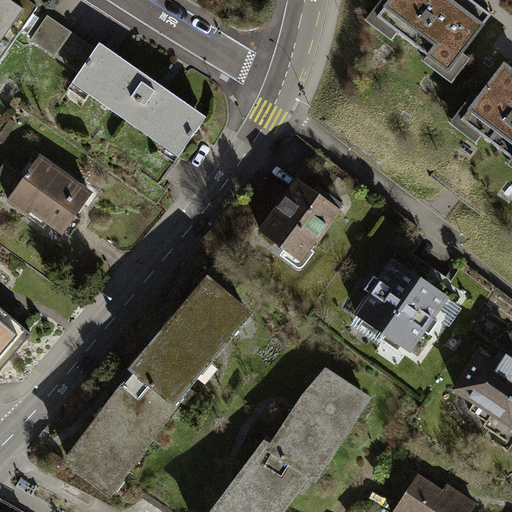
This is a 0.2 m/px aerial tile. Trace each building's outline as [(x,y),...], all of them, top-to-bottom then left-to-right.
[(0,0),(0,60),(37,7),(26,0),(0,0)] [(490,13),(471,0),(389,0),(377,18),(446,70),(490,13)] [(31,39),(55,55),(70,32),(46,16),(31,39)] [(55,55),(80,72),(95,49),(70,32),(55,55)] [(98,45),(95,49),(80,72),(72,83),(178,154),(203,116),(98,45)] [(511,70),(504,64),(462,120),(511,160),(511,70)] [(89,194),(39,158),(9,200),(28,213),(31,209),(69,236),(80,220),(74,215),(89,194)] [(297,180),(260,231),(298,259),(313,239),(316,241),(343,204),(317,184),(312,191),(297,180)] [(382,332),(419,277),(394,260),(379,282),(373,277),(365,289),(371,292),(356,314),(382,332)] [(419,277),(382,332),(408,349),(422,328),(429,333),(437,321),(432,317),(446,295),(419,277)] [(138,370),(173,399),(245,314),(206,282),(134,367),(138,370)] [(0,369),(30,335),(0,308),(0,369)] [(511,337),(507,335),(502,342),(511,348),(511,337)] [(480,350),(455,386),(475,399),(468,409),(487,422),(485,425),(511,443),(511,359),(506,355),(500,364),(480,350)] [(173,399),(138,370),(67,461),(108,491),(175,401),(173,399)] [(305,396),(273,446),(306,469),(313,474),(365,399),(328,374),(305,396)] [(276,511),(306,469),(273,446),(266,441),(213,511),(276,511)] [(417,475),(392,511),(468,511),(474,504),(446,486),(442,492),(417,475)]
